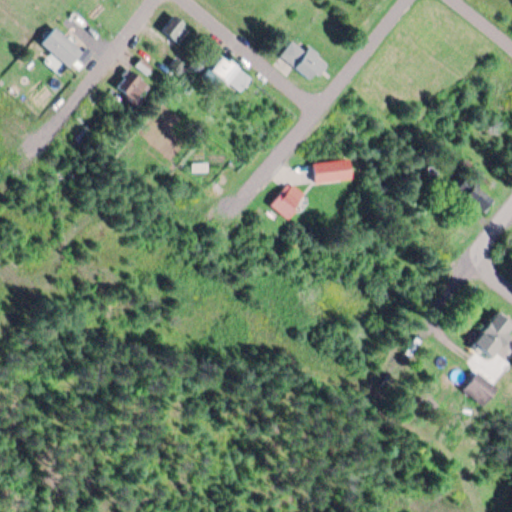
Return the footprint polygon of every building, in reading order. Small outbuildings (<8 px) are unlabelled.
[(188,28),(176,18),(164,33),(175,43),(188,28)] [(38,41),(64,66),(79,51),(53,26),(38,41)] [(303,51),(290,40),(277,56),(309,82),(325,62),(307,47),(303,51)] [(234,94),(248,80),(221,54),(208,67),(234,94)] [(148,86),(133,74),(120,90),(134,102),(148,86)] [(313,182),(349,179),(348,159),(311,162),(313,182)] [(482,211),(491,198),(462,177),(452,190),(482,211)] [(268,204),(285,217),(303,195),(286,181),(268,204)] [(489,355),(511,324),(511,323),(494,310),(470,341),(489,355)] [(480,405),(495,387),(474,370),(460,388),(480,405)]
